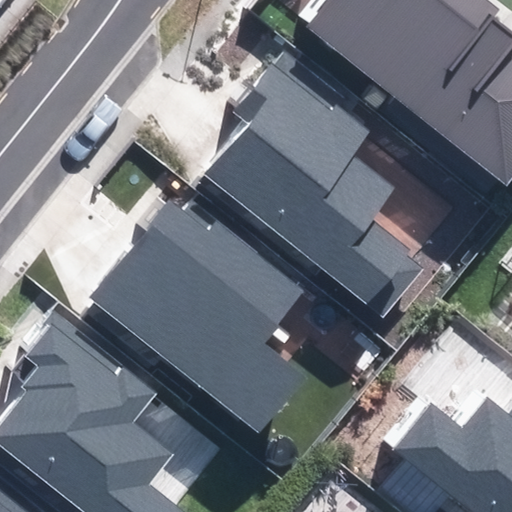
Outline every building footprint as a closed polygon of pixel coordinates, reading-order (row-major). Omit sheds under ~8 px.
[(321,0),(302,24),(505,185),(511,177),(511,40),(489,22),(497,12),(481,0),(321,0)] [(376,125),(285,53),(237,113),(252,125),(208,181),(381,317),(424,263),(369,220),(395,187),(353,154),(376,125)] [(208,233),(170,202),(92,300),(257,431),(302,374),(262,342),(304,290),(218,221),(208,233)] [(154,390),(61,316),(28,356),(41,367),(24,389),(29,393),(0,429),(0,443),(86,511),(180,511),(146,485),(170,454),(129,422),(154,390)] [(431,404),(397,446),(479,511),(511,511),(511,411),(508,416),(490,402),(466,432),(431,404)] [(24,511),(0,492),(0,511),(24,511)]
